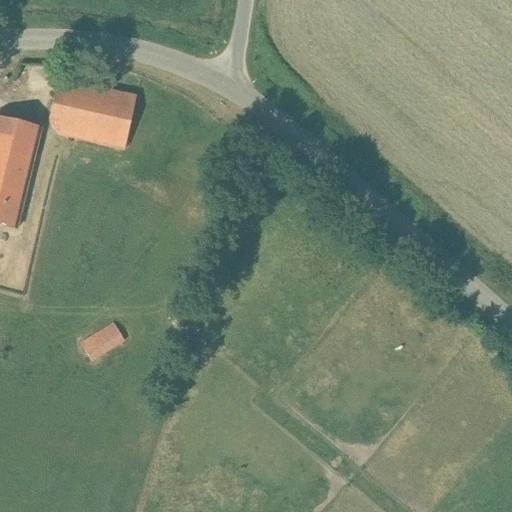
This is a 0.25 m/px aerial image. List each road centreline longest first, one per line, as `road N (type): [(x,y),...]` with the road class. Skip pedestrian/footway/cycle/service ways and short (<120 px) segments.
road 1 (unclassified): [(511,327),(225,79)]
road 2 (unclassified): [(225,79),(146,51),(0,45)]
